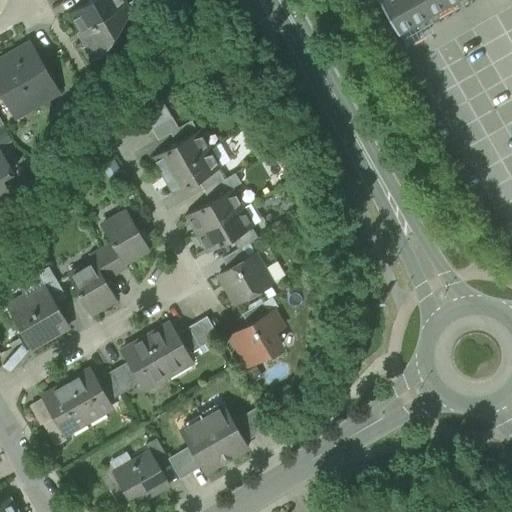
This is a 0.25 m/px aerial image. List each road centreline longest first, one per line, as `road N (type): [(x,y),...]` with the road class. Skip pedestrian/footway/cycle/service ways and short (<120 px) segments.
road 1 (secondary): [(451,313),(273,0)]
road 2 (residential): [(435,382),(231,511)]
